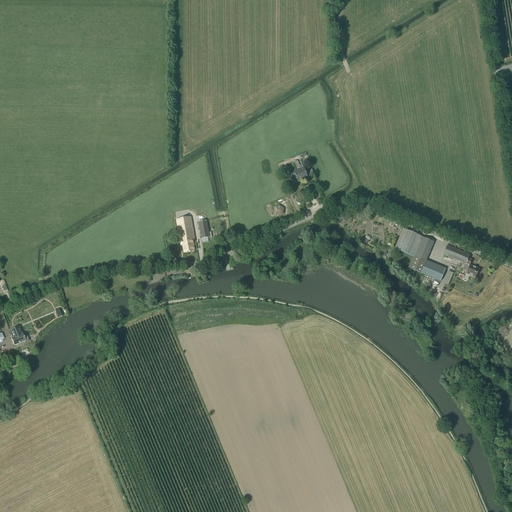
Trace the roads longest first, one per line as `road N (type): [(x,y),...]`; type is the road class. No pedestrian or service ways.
road 1 (unclassified): [(0,309),(82,275),(220,258),(342,206),(370,207),(511,266)]
road 2 (unclassified): [(511,167),(484,0)]
